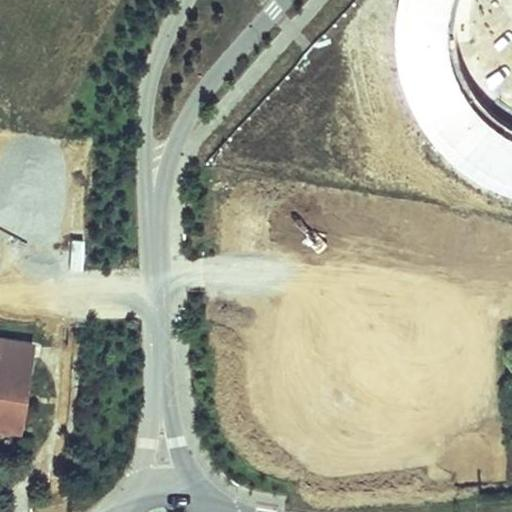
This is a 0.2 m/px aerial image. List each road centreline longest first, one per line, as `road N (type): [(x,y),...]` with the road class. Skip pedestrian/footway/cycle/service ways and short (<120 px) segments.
road 1 (residential): [(153,199),(183,127),(220,70),(284,0)]
road 2 (residential): [(184,0),(148,84),(143,141),(153,199)]
road 3 (residential): [(188,487),(158,334)]
road 4 (residential): [(158,334),(140,488)]
road 5 (residential): [(153,199),(158,334)]
